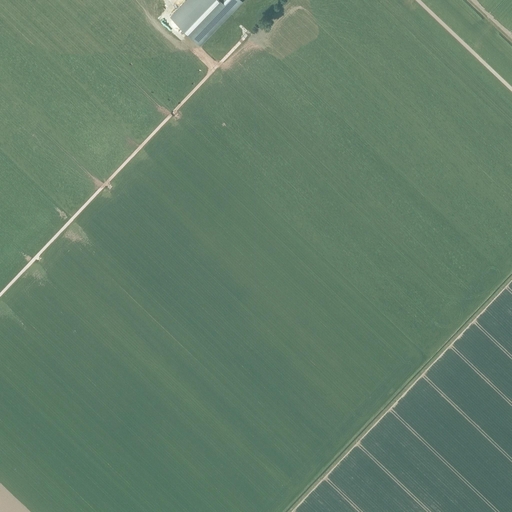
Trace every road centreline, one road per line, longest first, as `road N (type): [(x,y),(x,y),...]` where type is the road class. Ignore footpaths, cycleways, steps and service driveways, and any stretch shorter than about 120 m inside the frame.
road 1 (track): [(248,33),(0,295)]
road 2 (tertiary): [(511,90),(418,0)]
